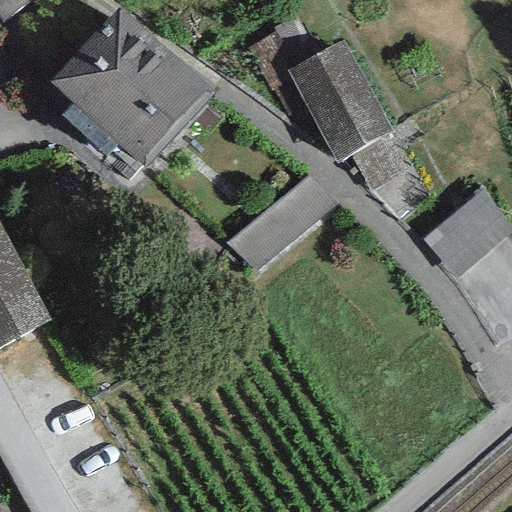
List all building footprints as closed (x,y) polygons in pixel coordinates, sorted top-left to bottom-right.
[(0,0),(0,19),(2,22),(28,0),(0,0)] [(214,91),(119,7),(49,86),(73,104),(114,145),(144,169),(214,91)] [(299,40),(267,53),(300,131),(325,120),(348,176),(407,151),(367,54),(314,76),(299,40)] [(60,117),(101,158),(114,145),(73,104),(60,117)] [(511,214),(498,192),(433,232),(462,278),(511,246),(511,214)] [(0,225),(0,346),(51,320),(0,225)]
